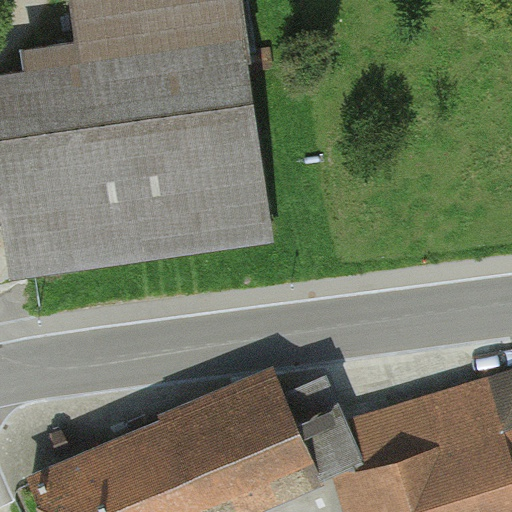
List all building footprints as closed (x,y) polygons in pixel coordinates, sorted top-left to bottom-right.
[(0,82),(0,123),(15,251),(269,221),(243,0),(76,0),(85,73),(0,82)] [(53,467),(72,511),(245,511),(350,467),(303,359),(152,424),(133,432),(126,435),(118,439),(53,467)] [(511,511),(511,371),(347,408),(369,511),(511,511)] [(148,417),(130,425),(133,432),(152,424),(148,417)] [(113,429),(118,439),(126,435),(133,432),(130,425),(129,422),(113,429)]
